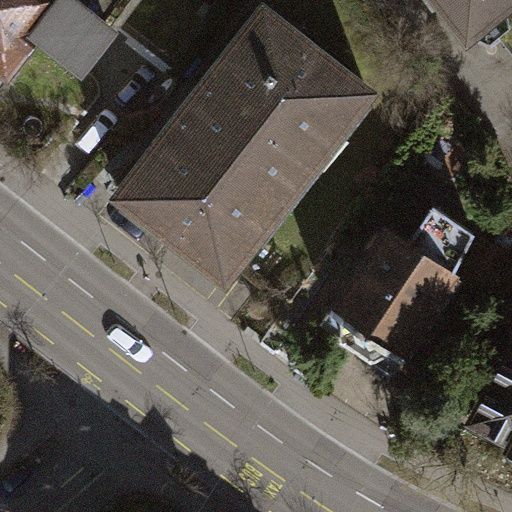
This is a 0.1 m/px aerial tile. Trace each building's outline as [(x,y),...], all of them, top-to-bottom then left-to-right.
[(0,0),(0,79),(37,32),(80,66),(112,26),(78,0),(0,0)] [(78,0),(112,26),(131,0),(78,0)] [(433,0),(459,34),(502,0),(433,0)] [(117,190),(224,274),(368,91),(261,7),(168,126),(117,190)] [(319,326),(395,374),(458,277),(447,270),(472,232),(433,207),(411,241),(385,224),(343,289),(319,326)] [(511,343),(505,356),(473,417),(511,436),(511,343)]
